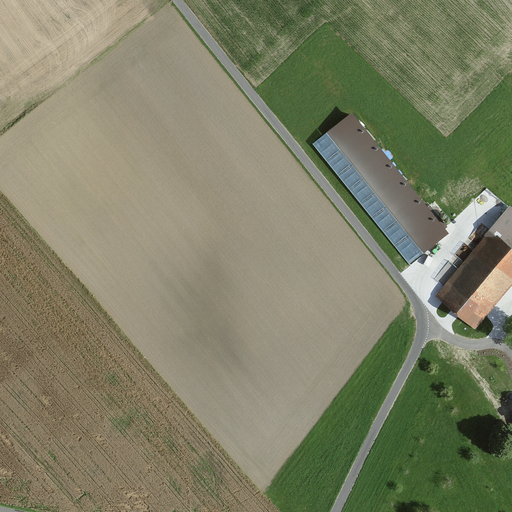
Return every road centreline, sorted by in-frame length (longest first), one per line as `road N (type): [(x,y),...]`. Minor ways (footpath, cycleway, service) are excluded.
road 1 (unclassified): [(433,321),(177,0)]
road 2 (unclassified): [(336,511),(433,321)]
road 3 (unclassified): [(433,321),(511,425)]
